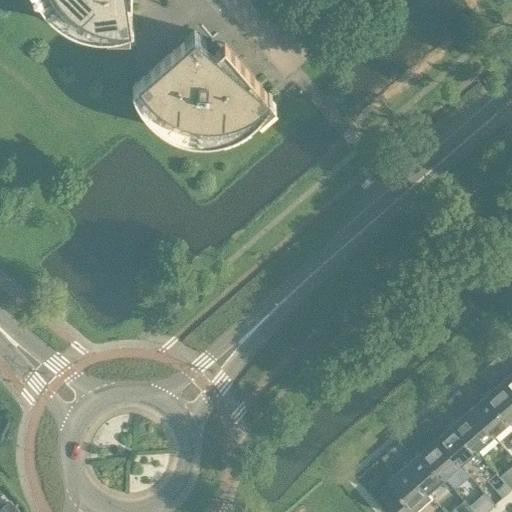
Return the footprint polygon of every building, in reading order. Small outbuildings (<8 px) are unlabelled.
[(41,0),(42,1),(43,2),(44,3),(45,4),(45,5),(46,6),(47,7),(48,8),(49,9),(50,10),(51,11),(52,12),(53,13),(54,14),(55,15),(56,16),(57,16),(58,17),(59,18),(60,19),(61,19),(63,20),(64,21),(65,22),(66,22),(67,23),(68,24),(69,24),(71,25),(72,25),(73,26),(74,26),(75,27),(77,27),(78,28),(79,28),(80,29),(82,29),(83,29),(84,30),(85,30),(86,30),(87,30),(88,31),(90,31),(91,31),(92,31),(94,31),(95,32),(96,32),(97,32),(99,32),(100,32),(101,32),(103,32),(104,32),(105,32),(107,32),(108,32),(109,32),(110,32),(112,32),(113,31),(114,31),(116,31),(117,31),(118,31),(119,30),(121,30),(122,30),(123,29),(125,29),(126,29),(127,28),(128,28),(129,27),(131,27),(132,26),(133,26),(131,22),(131,23),(131,0),(41,0)] [(207,41),(194,30),(184,38),(185,39),(132,85),(132,87),(133,88),(133,89),(134,90),(134,92),(135,93),(136,94),(136,95),(137,96),(137,98),(138,99),(139,100),(140,101),(140,102),(141,103),(142,104),(143,105),(143,106),(144,108),(145,109),(146,110),(147,111),(148,112),(149,113),(149,114),(150,115),(151,115),(152,116),(153,117),(154,118),(155,119),(156,120),(157,121),(159,122),(160,122),(160,123),(161,123),(162,124),(163,125),(164,125),(165,126),(167,127),(168,127),(169,128),(170,129),(171,129),(172,130),(174,130),(175,131),(176,131),(177,132),(179,132),(180,133),(181,133),(182,133),(184,134),(185,134),(186,134),(187,135),(189,135),(190,135),(191,135),(193,136),(194,136),(195,136),(196,136),(198,136),(199,136),(200,136),(201,136),(203,136),(204,136),(205,136),(206,136),(208,136),(209,136),(210,136),(212,136),(213,136),(214,136),(216,135),(217,135),(218,135),(219,135),(221,134),(222,134),(223,134),(224,133),(226,133),(227,133),(228,132),(229,132),(231,131),(232,131),(233,130),(234,130),(235,129),(237,129),(238,128),(240,127),(241,126),(242,126),(243,125),(244,124),(245,124),(246,123),(247,122),(248,122),(249,121),(250,120),(251,119),(252,118),(253,117),(254,117),(255,116),(256,115),(257,114),(258,113),(259,112),(260,111),(261,110),(261,109),(262,108),(263,107),(264,106),(265,105),(265,104),(266,103),(267,102),(267,101),(268,99),(269,98),(269,97),(270,96),(270,95),(271,94),(272,93),(268,91),(268,92),(224,41),(214,50),(207,41)] [(511,366),(509,370),(496,355),(488,362),(511,389),(511,366)] [(508,419),(511,415),(511,389),(488,362),(478,370),(491,385),(484,391),(508,419)] [(484,391),(477,398),(464,383),(454,391),(491,433),(508,419),(484,391)] [(475,448),(491,433),(454,391),(445,400),(458,414),(451,420),(475,448)] [(451,420),(444,426),(431,412),(422,419),(459,462),(475,448),(451,420)] [(443,476),(459,462),(422,419),(413,427),(426,442),(419,448),(443,476)] [(419,448),(412,454),(399,439),(389,448),(426,490),(427,490),(443,476),(419,448)] [(427,490),(426,490),(389,448),(380,456),(393,471),(386,477),(388,480),(377,490),(396,511),(412,511),(432,496),(427,490)] [(496,489),(502,496),(510,488),(505,482),(496,489)] [(484,492),(469,505),(475,511),(482,511),(493,503),(484,492)] [(20,511),(9,499),(0,506),(0,511),(20,511)]
